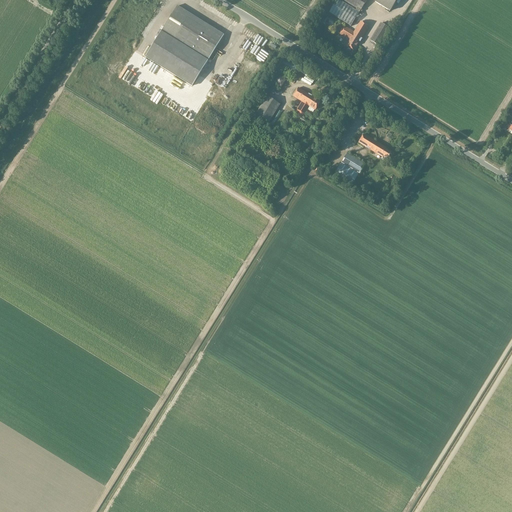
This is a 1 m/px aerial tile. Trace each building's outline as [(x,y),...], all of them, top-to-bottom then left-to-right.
[(336,0),(329,13),(350,26),(366,0),(342,0),(356,9),(355,10),(338,0),(336,0)] [(372,0),(390,11),(396,0),(372,0)] [(223,35),(189,14),(177,6),(145,57),(192,86),(223,35)] [(339,34),(345,37),(341,43),(345,46),(346,46),(348,47),(347,49),(347,50),(349,51),(350,51),(352,49),(354,51),(369,27),(360,21),(354,32),(344,26),(339,34)] [(390,29),(380,23),(369,40),(379,46),(390,29)] [(142,29),(138,35),(142,38),(146,32),(142,29)] [(281,88),(286,80),(278,76),(274,83),(281,88)] [(298,88),(293,96),(302,102),(296,112),(303,116),(308,110),(313,113),(315,110),(320,102),(298,88)] [(268,122),(271,117),(279,104),(266,96),(255,114),(268,122)] [(358,143),(361,144),(382,158),(383,156),(388,159),(389,157),(391,153),(385,149),(386,148),(364,134),(358,143)] [(359,175),(366,164),(347,153),(334,175),(352,186),(358,174),(359,175)]
